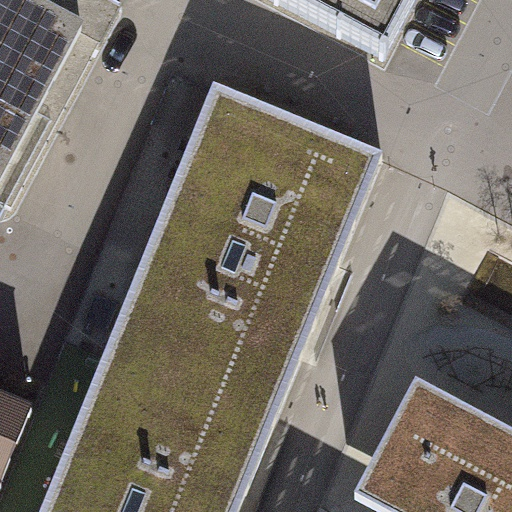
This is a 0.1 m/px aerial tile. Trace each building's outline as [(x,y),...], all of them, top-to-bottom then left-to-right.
[(0,0),(0,191),(82,39),(7,0),(0,0)] [(271,0),(382,58),(412,0),(271,0)] [(211,93),(103,354),(270,423),(378,161),(211,93)] [(103,354),(37,511),(233,511),(270,423),(103,354)] [(353,503),(369,511),(511,511),(511,444),(414,393),(353,503)] [(0,405),(0,496),(33,419),(0,405)]
